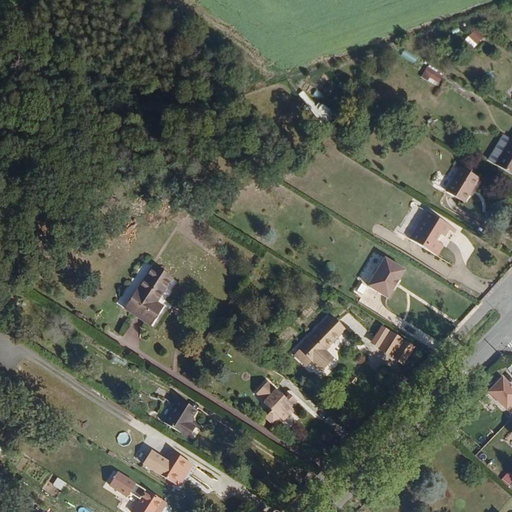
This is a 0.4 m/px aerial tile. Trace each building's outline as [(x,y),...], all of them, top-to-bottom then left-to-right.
[(472,46),(482,35),(475,28),(464,39),(472,46)] [(414,64),(419,59),(408,49),(403,55),(414,64)] [(435,73),(423,66),(419,73),(431,80),(435,73)] [(336,104),(323,94),(317,102),(330,112),(336,104)] [(511,140),(500,162),(511,169),(511,140)] [(466,205),(482,175),(462,164),(445,194),(466,205)] [(446,237),(452,226),(425,211),(408,243),(438,259),(445,246),(437,242),(441,234),(446,237)] [(386,297),(403,267),(382,256),(366,285),(386,297)] [(154,301),(169,275),(149,263),(122,310),(150,326),(162,306),(154,301)] [(325,348),(346,327),(329,311),(296,346),(298,347),(310,360),(320,369),(333,356),(325,348)] [(395,357),(405,340),(389,330),(379,348),(395,357)] [(310,360),(298,347),(292,353),(305,366),(310,360)] [(372,353),(367,358),(379,369),(384,364),(372,353)] [(491,391),(510,410),(511,407),(511,380),(506,375),(491,391)] [(290,407),(295,400),(286,392),(283,396),(264,381),(252,395),(269,410),(262,418),(270,426),(277,418),(281,422),(292,409),(290,407)] [(186,422),(194,409),(176,398),(160,425),(183,439),(192,426),(186,422)] [(117,440),(127,446),(133,437),(123,431),(117,440)] [(169,486),(183,464),(164,452),(150,474),(169,486)] [(150,511),(156,503),(110,475),(102,487),(120,498),(122,495),(132,501),(125,511),(150,511)]
